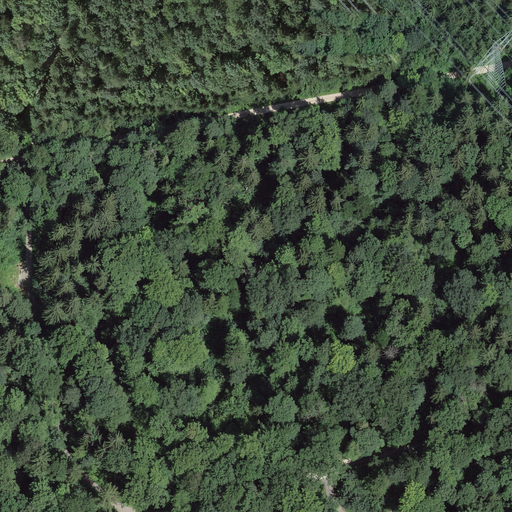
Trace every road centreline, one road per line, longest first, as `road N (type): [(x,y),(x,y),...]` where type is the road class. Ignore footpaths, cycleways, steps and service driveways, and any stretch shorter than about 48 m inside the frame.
road 1 (track): [(0,165),(511,63)]
road 2 (track): [(511,243),(447,263),(379,327),(327,360),(204,407),(64,446)]
road 3 (track): [(113,511),(64,446),(36,328),(30,91)]
road 4 (track): [(511,495),(479,455),(449,442),(181,511)]
road 5 (track): [(0,130),(42,70),(62,0)]
